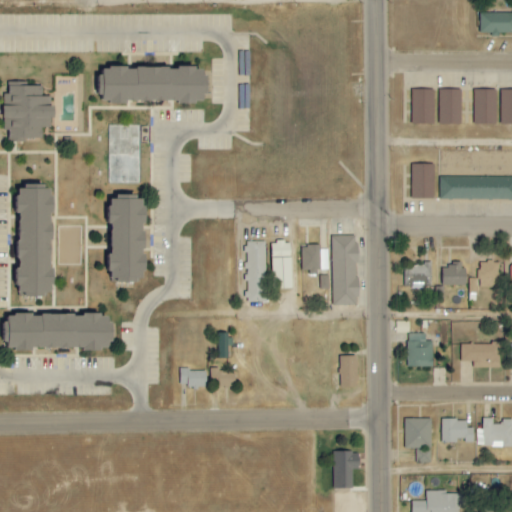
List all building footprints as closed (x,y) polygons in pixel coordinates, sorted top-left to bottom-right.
[(511,14),(479,13),(479,34),(511,34),(511,14)] [(203,105),(204,83),(200,82),(201,71),(98,67),(97,101),(203,105)] [(42,139),(41,129),(52,128),(49,97),(41,98),(40,84),(8,87),(9,94),(1,95),(4,130),(8,130),(9,143),(42,139)] [(411,125),(433,125),(433,90),(411,90),(411,125)] [(461,125),(460,90),(438,90),(439,125),(461,125)] [(496,91),(474,90),(473,125),(495,126),(496,91)] [(511,90),(500,91),(501,126),(511,125),(511,90)] [(433,165),(411,165),(411,199),(433,200),(433,165)] [(511,177),(439,177),(439,200),(511,200),(511,177)] [(15,297),(48,298),(50,190),(16,190),(15,297)] [(142,284),(142,199),(108,199),(108,284),(142,284)] [(332,306),(357,306),(356,237),(331,237),(332,306)] [(265,242),(245,242),(246,304),(266,303),(265,242)] [(270,243),(271,290),(291,290),(290,242),(270,243)] [(320,246),(301,246),(302,274),(320,274),(320,246)] [(464,286),(464,262),(451,262),(451,267),(442,267),(442,285),(464,286)] [(499,262),(479,262),(479,287),(499,287),(499,262)] [(430,289),(431,266),(404,266),(404,289),(430,289)] [(328,276),(319,276),(319,290),(328,290),(328,276)] [(468,295),(476,295),(476,279),(468,279),(468,295)] [(4,315),(3,349),(106,352),(106,317),(4,315)] [(431,368),(432,341),(425,341),(425,334),(407,334),(406,367),(431,368)] [(499,369),(500,345),(460,344),(459,362),(473,362),(473,368),(499,369)] [(356,356),(338,356),(339,387),(357,387),(356,356)] [(179,388),(205,388),(205,370),(179,371),(179,388)] [(234,370),(210,370),(210,388),(234,388),(234,370)] [(475,430),(476,447),(511,445),(511,421),(511,419),(500,420),(500,424),(492,425),(492,418),(482,419),(482,429),(475,430)] [(430,419),(404,419),(404,449),(416,449),(416,464),(431,464),(430,419)] [(472,428),(466,428),(466,420),(441,420),(441,442),(464,442),(464,443),(473,443),(472,428)] [(352,489),(352,472),(358,472),(357,452),(332,452),(332,489),(352,489)] [(457,511),(458,493),(425,492),(425,501),(410,501),(410,511),(457,511)]
